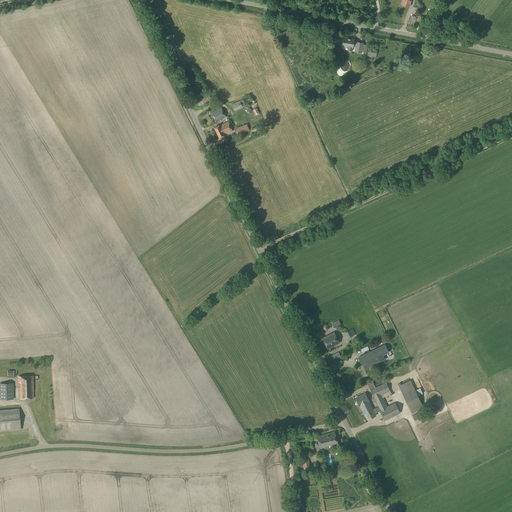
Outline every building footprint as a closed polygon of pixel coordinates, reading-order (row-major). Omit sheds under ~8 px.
[(342,46),(348,47),(348,50),(351,51),(352,48),(353,47),(355,47),(354,52),(361,53),(362,51),(366,52),(367,45),(363,44),(363,43),(356,42),(356,43),(353,42),(354,40),(343,38),(342,46)] [(376,58),(377,51),(369,49),(367,56),(376,58)] [(197,101),(199,106),(211,100),(209,95),(197,101)] [(234,111),(246,106),(243,99),(231,105),(234,111)] [(215,122),(226,117),(221,108),(211,113),(215,122)] [(224,135),(232,131),(228,122),(219,126),(219,125),(214,127),(219,138),(224,136),(224,135)] [(236,136),(249,131),(247,124),(236,128),(236,130),(234,131),(236,136)] [(348,338),(355,334),(353,329),(345,333),(348,338)] [(327,349),(339,343),(334,332),(322,338),(327,349)] [(368,367),(384,359),(385,359),(383,355),(388,352),(385,345),(358,358),(362,365),(366,363),(368,367)] [(333,360),(340,357),(338,352),(331,356),(333,360)] [(20,382),(20,388),(20,399),(33,398),(33,376),(18,376),(18,382),(20,382)] [(415,390),(410,380),(401,385),(400,383),(398,384),(412,413),(423,408),(418,396),(423,393),(420,388),(415,390)] [(0,389),(0,399),(13,399),(13,383),(0,383),(0,389)] [(370,405),(362,409),(367,420),(375,416),(374,414),(380,411),(384,420),(399,413),(395,403),(386,408),(381,398),(391,394),(386,383),(375,388),(373,383),(368,385),(374,398),(375,397),(379,406),(372,410),(370,405)] [(362,409),(370,405),(368,401),(369,401),(365,393),(355,398),(359,406),(360,405),(362,409)] [(0,431),(21,430),(19,409),(0,410),(0,431)] [(320,449),(338,444),(334,432),(317,437),(320,449)] [(310,466),(308,460),(309,459),(309,458),(301,461),(304,471),(312,468),(311,465),(310,466)]
